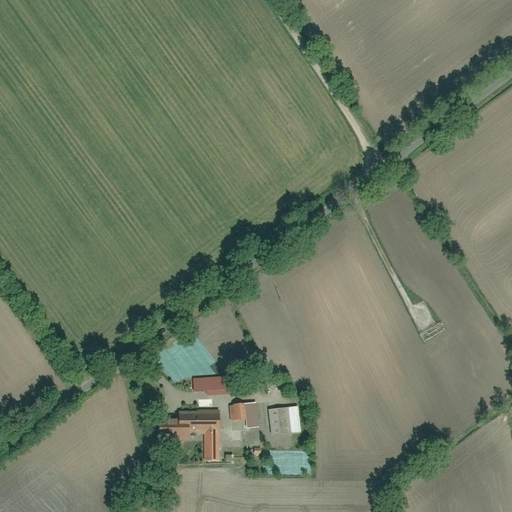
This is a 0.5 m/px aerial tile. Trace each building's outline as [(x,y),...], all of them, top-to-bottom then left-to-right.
[(235,380),(192,381),(192,395),(235,395),(235,380)] [(230,407),(229,424),(256,424),(256,407),(230,407)] [(297,409),(267,411),(269,437),(299,434),(297,409)] [(187,436),(203,436),(204,462),(219,462),(218,412),(177,413),(177,422),(158,422),(158,442),(187,442),(187,436)] [(286,463),(274,462),(274,473),(286,474),(286,463)]
